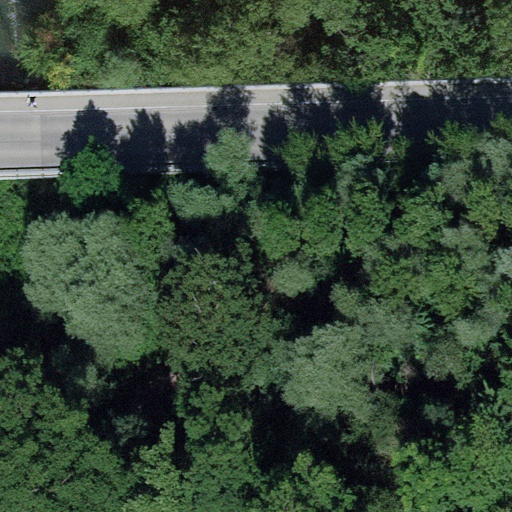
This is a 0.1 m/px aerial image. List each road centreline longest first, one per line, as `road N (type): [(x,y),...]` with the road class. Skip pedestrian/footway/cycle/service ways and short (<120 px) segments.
road 1 (tertiary): [(511,126),(0,141)]
road 2 (track): [(88,511),(120,414),(166,383),(279,364),(451,368),(511,385)]
